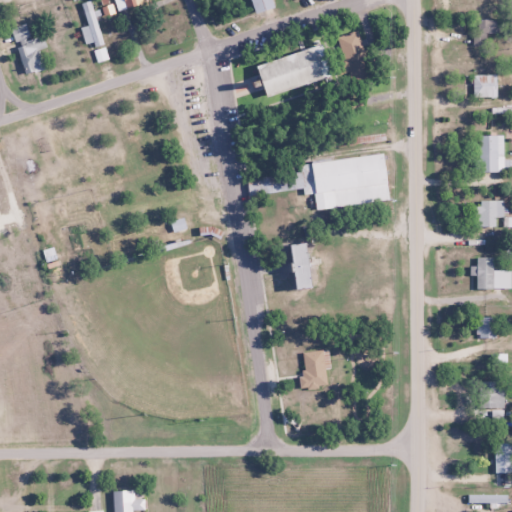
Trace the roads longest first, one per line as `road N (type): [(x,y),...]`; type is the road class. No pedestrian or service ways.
road 1 (secondary): [(415,511),(413,0)]
road 2 (residential): [(270,450),(217,73),(190,0)]
road 3 (residential): [(0,452),(417,448)]
road 4 (residential): [(0,121),(360,0)]
